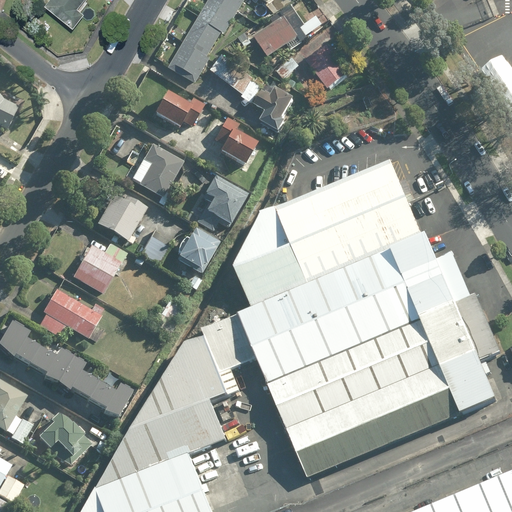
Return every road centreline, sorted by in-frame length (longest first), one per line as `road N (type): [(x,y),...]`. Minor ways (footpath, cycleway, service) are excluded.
road 1 (tertiary): [(511,236),(468,157),(358,0)]
road 2 (residential): [(92,103),(0,256)]
